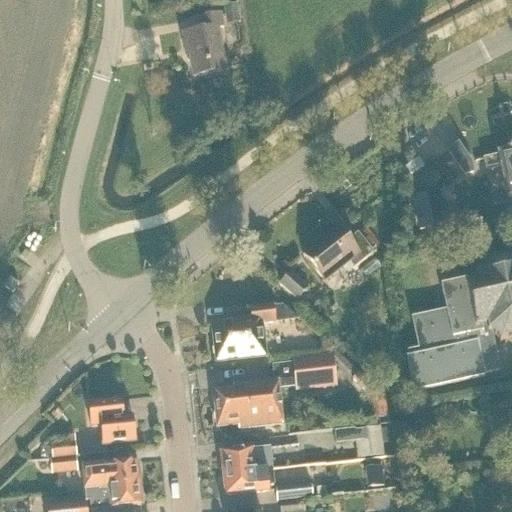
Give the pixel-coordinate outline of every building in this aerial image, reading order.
[(222,9),(226,27),(239,25),(236,7),(222,9)] [(188,51),(193,79),(224,73),(217,31),(222,29),(220,15),(198,19),(200,33),(182,36),(184,51),(188,51)] [(497,156),(497,157),(482,160),(484,171),(499,167),(506,199),(511,198),(511,136),(507,138),(510,153),(497,156)] [(463,177),(474,175),(471,163),(458,143),(446,152),(463,177)] [(439,193),(410,200),(417,233),(446,226),(444,216),(447,215),(444,203),(441,204),(439,193)] [(336,229),(302,257),(323,284),(348,264),(353,271),(373,255),(357,235),(347,243),(336,229)] [(511,262),(509,261),(510,259),(508,257),(506,260),(485,265),(482,263),(481,265),(482,267),(477,275),(474,275),(474,279),(469,279),(468,275),(456,278),(458,284),(440,287),(446,315),(435,317),(435,315),(411,321),(418,352),(407,354),(408,360),(406,361),(413,394),(461,383),(484,378),(484,377),(498,373),(490,335),(500,340),(498,342),(500,343),(502,341),(511,338),(511,262)] [(290,274),(278,287),(296,302),(308,290),(290,274)] [(9,280),(4,289),(12,294),(18,286),(9,280)] [(275,326),(273,307),(248,310),(250,321),(208,325),(213,367),(266,361),(262,327),(275,326)] [(296,391),(334,387),(331,361),(293,365),(296,391)] [(236,431),(281,426),(278,401),(276,382),(232,387),(232,392),(213,394),(217,428),(236,426),(236,431)] [(384,395),(367,397),(368,409),(372,409),(373,421),(385,420),(384,395)] [(122,420),(120,401),(88,405),(91,428),(100,427),(102,447),(134,444),(132,419),(122,420)] [(355,446),(357,461),(383,458),(380,431),(355,434),(354,432),(333,435),(335,448),(355,446)] [(51,461),(75,459),(74,444),(50,446),(51,461)] [(271,449),(220,455),(222,477),(274,471),(271,449)] [(76,473),(75,459),(51,461),(50,461),(51,475),(76,473)] [(82,479),(83,491),(139,485),(136,464),(106,467),(106,464),(81,466),(82,479)] [(366,470),(369,489),(387,486),(384,467),(366,470)] [(275,489),(275,483),(274,471),(222,477),(224,498),(258,495),(268,494),(268,490),(275,489)] [(89,511),(91,511),(110,510),(141,507),(139,485),(83,491),(84,504),(88,504),(89,511)] [(276,505),(311,501),(311,500),(310,489),(300,489),(274,492),(276,505)] [(346,511),(401,511),(401,491),(346,493),(346,511)]
